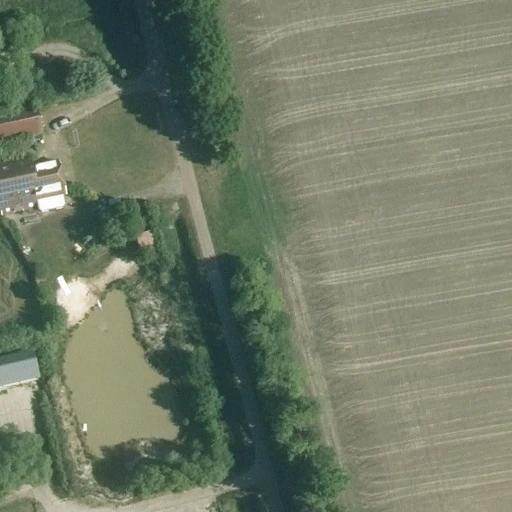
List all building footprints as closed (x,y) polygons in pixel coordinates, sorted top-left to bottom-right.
[(0,147),(41,137),(36,111),(0,119),(0,147)] [(26,156),(0,161),(0,208),(2,217),(38,209),(38,214),(41,215),(62,211),(64,208),(62,198),(65,198),(58,163),(29,169),(26,156)] [(150,234),(135,238),(139,256),(155,251),(150,234)] [(33,356),(0,362),(0,387),(38,379),(33,356)] [(12,444),(4,446),(9,463),(16,461),(12,444)]
